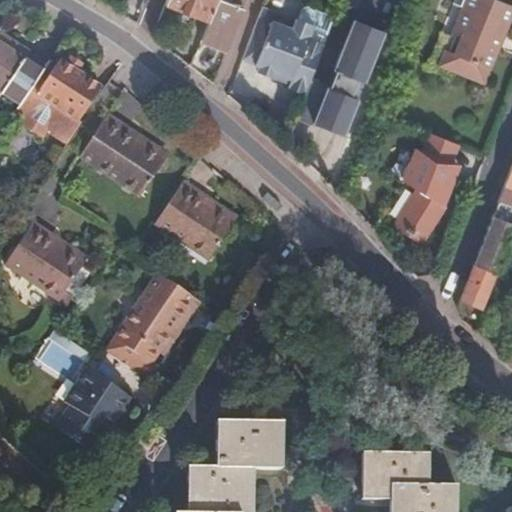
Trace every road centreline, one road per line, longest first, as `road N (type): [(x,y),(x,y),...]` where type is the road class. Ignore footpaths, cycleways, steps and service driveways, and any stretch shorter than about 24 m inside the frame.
road 1 (tertiary): [(139,51),(322,213),(431,331)]
road 2 (residential): [(511,117),(431,331)]
